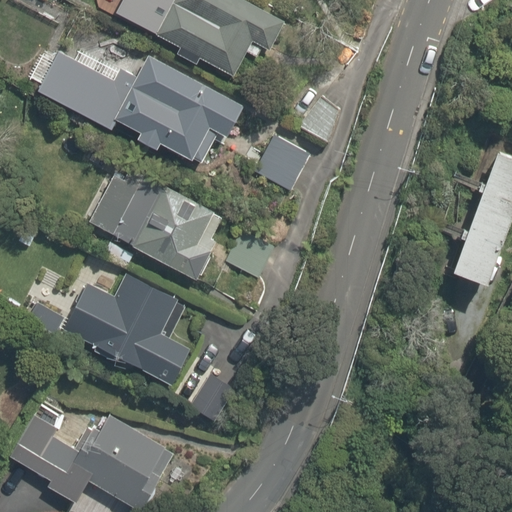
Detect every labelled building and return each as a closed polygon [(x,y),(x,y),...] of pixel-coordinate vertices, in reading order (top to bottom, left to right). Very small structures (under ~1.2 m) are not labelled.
[(101,0),(100,2),(117,11),(120,5),(154,22),(146,36),(226,78),(240,50),(249,55),(253,46),(264,52),(278,23),(239,3),(240,0),(101,0)] [(126,140),(149,151),(151,146),(186,162),(204,124),(215,129),(228,102),(141,59),(132,77),(114,69),(110,78),(51,50),(30,93),(105,130),(109,122),(130,132),(126,140)] [(292,110),(285,124),(319,145),(332,109),(314,95),(303,116),(292,110)] [(310,146),(276,127),(254,166),(288,185),(310,146)] [(511,203),(511,157),(495,152),(451,269),(483,281),(511,203)] [(86,221),(126,242),(122,249),(188,283),(191,276),(207,247),(186,236),(193,222),(179,214),(188,197),(159,181),(149,199),(110,177),(86,221)] [(129,254),(100,238),(91,254),(120,270),(129,254)] [(57,326),(83,340),(80,344),(119,365),(121,360),(165,384),(185,346),(160,333),(175,304),(122,276),(110,298),(80,282),(57,326)] [(185,408),(204,422),(221,398),(216,394),(223,384),(210,375),(215,367),(199,355),(173,392),(189,403),(185,408)] [(50,438),(55,430),(29,414),(4,457),(46,482),(42,490),(67,505),(80,483),(128,511),(132,511),(148,485),(167,453),(102,414),(83,446),(74,441),(70,449),(50,438)] [(193,477),(169,465),(158,485),(183,497),(193,477)]
